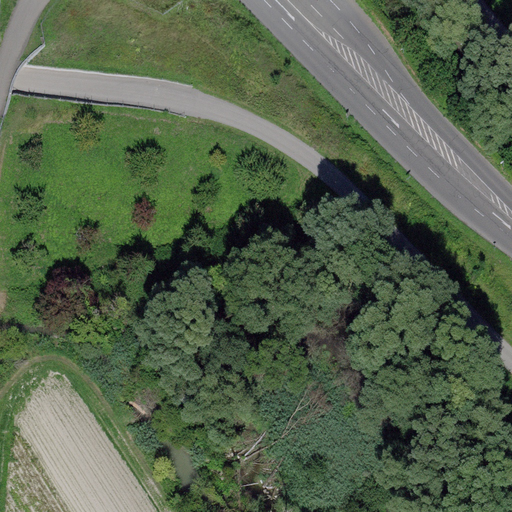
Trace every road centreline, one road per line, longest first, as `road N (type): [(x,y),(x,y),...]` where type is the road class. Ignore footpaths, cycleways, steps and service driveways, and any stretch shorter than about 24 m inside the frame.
road 1 (track): [(511,362),(330,172),(263,129),(192,101),(0,77)]
road 2 (tertiary): [(267,0),(464,198),(511,230)]
road 3 (tertiary): [(511,196),(330,0)]
